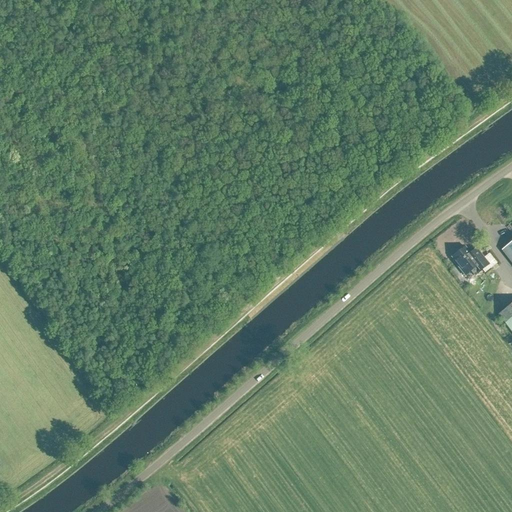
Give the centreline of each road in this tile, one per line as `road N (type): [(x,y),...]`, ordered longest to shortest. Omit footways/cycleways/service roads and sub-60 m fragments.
road 1 (track): [(0,509),(104,431),(387,179),(511,93)]
road 2 (unclassified): [(97,511),(424,234),(511,170)]
